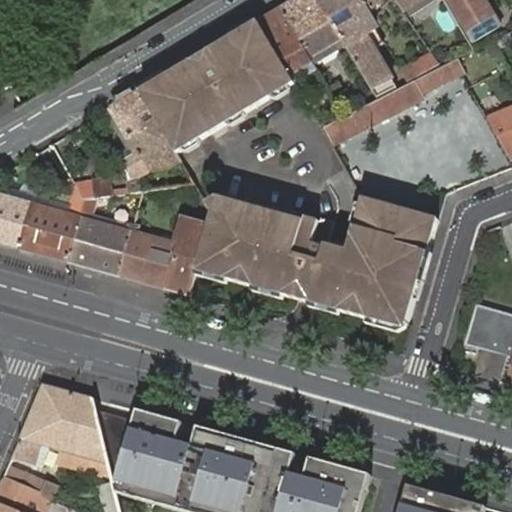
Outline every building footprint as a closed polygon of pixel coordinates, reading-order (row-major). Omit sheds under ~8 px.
[(318,0),(295,0),(281,9),(313,63),(315,65),(322,61),(318,54),(336,43),(340,50),(347,46),(318,0)] [(356,0),(318,0),(347,46),(348,48),(356,60),(367,53),(375,48),(368,36),(378,31),(368,14),(365,10),(356,0)] [(356,0),(365,10),(369,8),(371,10),(374,8),(378,4),(381,1),(381,0),(356,0)] [(443,0),(446,4),(451,1),(467,28),(492,13),(484,0),(443,0)] [(281,9),(260,22),(292,76),(296,83),(305,78),(301,70),(313,63),(281,9)] [(492,13),(467,28),(478,45),(503,30),(492,13)] [(292,76),(260,22),(249,28),(140,93),(170,142),(178,155),(271,99),(286,90),(296,84),(296,83),(292,76)] [(368,36),(375,48),(376,48),(377,49),(387,44),(379,30),(378,31),(368,36)] [(340,51),(340,50),(336,43),(318,54),(322,61),(322,62),(329,58),(335,55),(340,51)] [(374,90),(378,98),(399,88),(394,79),(383,62),(385,61),(377,49),(376,48),(375,48),(367,53),(356,60),(374,90)] [(407,79),(439,67),(434,55),(402,67),(407,79)] [(458,61),(432,74),(438,87),(464,74),(458,61)] [(301,70),(305,78),(318,70),(315,65),(313,63),(301,70)] [(416,82),(422,95),(438,87),(432,74),(416,82)] [(493,76),(471,89),(478,102),(501,89),(493,76)] [(422,95),(416,82),(326,128),(335,145),(424,99),(422,95)] [(170,142),(140,93),(113,110),(142,159),(156,151),(166,167),(184,165),(178,155),(170,142)] [(511,110),(488,120),(511,161),(511,110)] [(128,174),(109,171),(110,178),(112,197),(131,195),(128,175),(128,176),(128,174)] [(128,175),(131,195),(141,193),(139,171),(128,172),(128,174),(128,176),(128,175)] [(97,199),(112,197),(110,178),(92,180),(94,200),(97,199)] [(18,249),(69,263),(81,219),(86,201),(78,187),(73,204),(49,196),(43,199),(33,206),(18,249)] [(0,243),(18,249),(33,206),(9,199),(0,196),(0,243)] [(69,263),(120,277),(135,226),(130,225),(131,222),(125,221),(124,224),(115,221),(113,228),(91,222),(93,215),(97,199),(94,200),(86,201),(81,219),(69,263)] [(440,220),(364,199),(351,246),(342,244),(330,240),(335,221),(325,219),(319,222),(318,226),(220,199),(208,205),(214,215),(211,227),(204,253),(198,273),(299,301),(303,288),(315,292),(312,304),(402,329),(409,326),(440,220)] [(113,228),(115,221),(93,215),(91,222),(113,228)] [(204,253),(211,227),(181,219),(174,244),(181,246),(182,240),(194,243),(193,250),(204,253)] [(120,277),(180,293),(193,250),(194,243),(182,240),(181,246),(174,244),(137,234),(139,228),(135,226),(120,277)] [(192,297),(198,273),(204,253),(193,250),(180,293),(192,297)] [(299,301),(312,304),(315,292),(303,288),(299,301)] [(466,345),(483,350),(508,358),(507,361),(511,362),(511,365),(507,384),(511,385),(511,315),(478,305),(466,345)] [(483,350),(476,375),(501,383),(507,361),(508,358),(483,350)] [(511,362),(507,361),(501,383),(507,384),(511,365),(511,362)] [(40,446),(110,465),(96,411),(93,399),(44,385),(13,460),(35,466),(40,446)] [(110,465),(112,476),(114,482),(121,485),(119,495),(124,497),(127,487),(152,493),(149,504),(156,505),(158,495),(183,502),(180,511),(187,511),(190,504),(215,511),(362,511),(372,477),(139,412),(136,422),(96,411),(110,465)] [(47,458),(112,476),(110,465),(40,446),(35,466),(44,469),(47,458)] [(4,479),(53,500),(58,488),(10,466),(4,479)] [(4,479),(0,489),(0,503),(19,511),(47,511),(52,502),(53,500),(4,479)] [(107,511),(120,511),(114,484),(101,487),(107,511)] [(127,487),(124,497),(149,504),(152,493),(127,487)] [(486,511),(487,509),(410,487),(402,511),(486,511)] [(158,495),(156,505),(179,511),(180,511),(183,502),(158,495)] [(52,502),(47,511),(55,511),(58,505),(52,502)] [(19,511),(0,503),(0,511),(19,511)]
